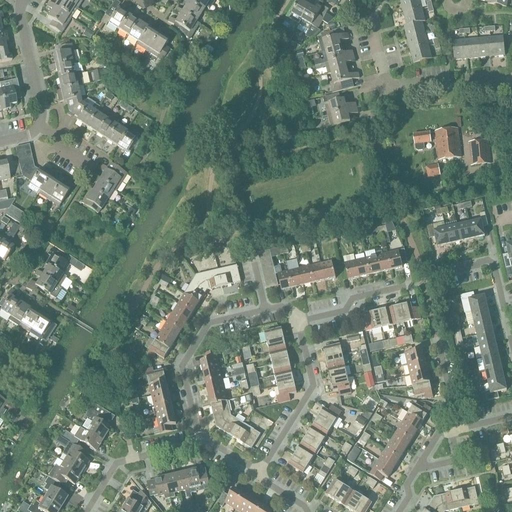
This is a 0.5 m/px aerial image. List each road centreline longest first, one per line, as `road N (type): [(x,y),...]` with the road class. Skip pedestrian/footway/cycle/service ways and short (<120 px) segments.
road 1 (residential): [(511,81),(386,84),(371,18)]
road 2 (residential): [(204,441),(182,364),(209,321),(265,308)]
road 3 (residential): [(257,472),(314,382),(297,319)]
road 4 (residential): [(86,511),(116,463),(204,441)]
road 5 (residential): [(436,272),(493,258),(511,338)]
road 6 (residential): [(40,124),(23,0)]
